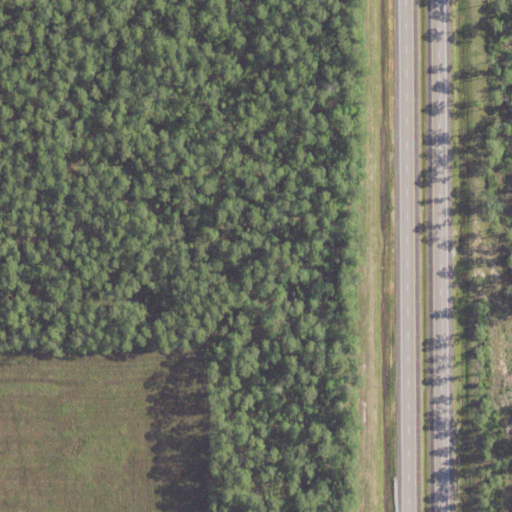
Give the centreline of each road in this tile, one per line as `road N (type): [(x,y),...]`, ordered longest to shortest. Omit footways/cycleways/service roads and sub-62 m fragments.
road 1 (tertiary): [(401,0),(405,511)]
road 2 (tertiary): [(437,511),(433,0)]
